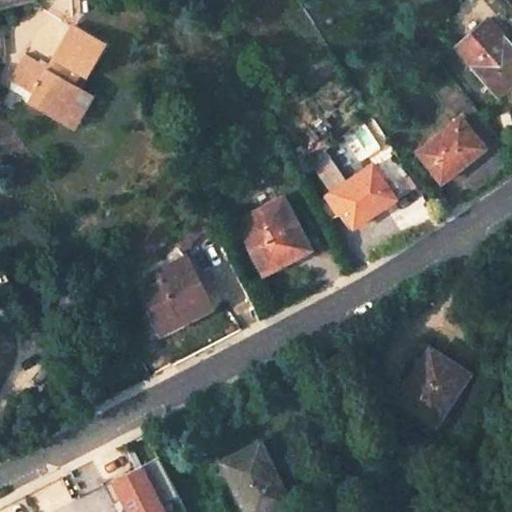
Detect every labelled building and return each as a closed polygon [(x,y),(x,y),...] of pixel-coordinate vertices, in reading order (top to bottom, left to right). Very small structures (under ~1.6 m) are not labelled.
[(456,46),(498,95),(511,82),(511,44),(489,18),(456,46)] [(97,40),(60,25),(45,60),(52,63),(48,73),(16,60),(5,86),(30,97),(27,104),(65,121),(79,86),(70,82),(75,72),(83,75),(97,40)] [(65,121),(80,127),(94,92),(79,86),(65,121)] [(481,147),(458,117),(416,151),(440,180),(481,147)] [(394,197),(372,164),(332,191),(354,225),(394,197)] [(280,196),(234,222),(261,273),(309,247),(307,244),(311,241),(318,254),(325,250),(310,223),(299,229),(280,196)] [(179,251),(204,220),(200,213),(175,243),(178,250),(179,251)] [(179,251),(178,250),(145,267),(148,273),(182,256),(179,251)] [(159,332),(209,306),(182,256),(148,273),(153,284),(138,292),(159,332)] [(465,371),(428,348),(413,373),(418,376),(402,404),(435,424),(451,400),(448,397),(465,371)] [(396,400),(402,404),(418,376),(413,373),(396,400)] [(65,421),(53,397),(29,408),(41,432),(65,421)] [(257,442),(217,462),(242,511),(273,511),(289,504),(257,442)] [(116,511),(158,511),(136,464),(101,480),(116,511)]
